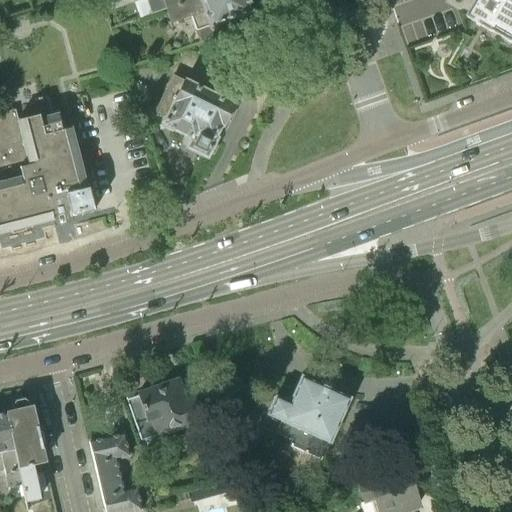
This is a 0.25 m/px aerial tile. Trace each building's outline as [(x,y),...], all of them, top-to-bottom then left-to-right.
[(150,0),(155,13),(167,8),(190,0),(150,0)] [(250,0),(190,0),(167,8),(172,22),(193,15),(197,29),(201,40),(213,25),(254,10),(250,0)] [(511,0),(473,0),(465,16),(511,42),(511,0)] [(125,67),(133,64),(130,57),(123,59),(125,67)] [(232,105),(172,76),(156,111),(140,116),(147,135),(163,129),(162,127),(188,140),(185,146),(206,157),(215,139),(213,138),(220,124),(222,125),(232,105)] [(0,235),(54,222),(52,217),(70,213),(72,218),(95,213),(89,189),(88,189),(72,129),(63,132),(59,115),(53,116),(48,97),(34,101),(37,112),(33,113),(35,118),(19,122),(16,110),(0,114),(0,235)] [(267,415),(280,420),(279,422),(280,423),(275,433),(291,441),(288,446),(321,461),(349,398),(301,377),(289,403),(275,397),(267,415)] [(127,399),(141,441),(155,436),(156,439),(159,437),(161,440),(166,441),(169,441),(173,439),(175,437),(175,434),(178,434),(205,425),(208,423),(209,421),(209,417),(208,415),(204,412),(202,412),(195,392),(184,396),(177,379),(137,394),(138,395),(127,399)] [(7,413),(23,496),(26,495),(28,505),(41,502),(38,490),(49,488),(44,462),(41,450),(40,450),(35,426),(36,426),(32,407),(29,408),(28,402),(23,400),(16,401),(13,406),(14,411),(7,413)] [(11,498),(23,496),(7,413),(0,414),(0,470),(5,470),(11,498)] [(124,434),(89,442),(105,511),(133,511),(142,510),(141,509),(143,509),(138,486),(124,489),(117,460),(129,457),(124,434)] [(404,465),(391,470),(389,465),(354,477),(363,505),(373,502),(376,511),(410,511),(409,509),(418,506),(404,465)]
